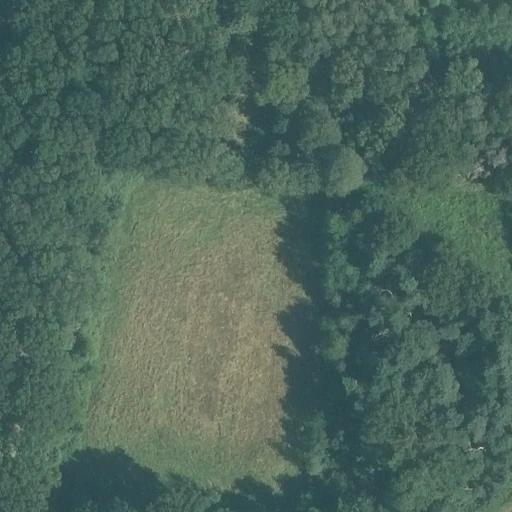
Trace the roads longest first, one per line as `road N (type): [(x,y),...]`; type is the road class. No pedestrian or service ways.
road 1 (track): [(511,178),(259,180),(214,137),(157,103),(97,93)]
road 2 (track): [(234,156),(253,0)]
